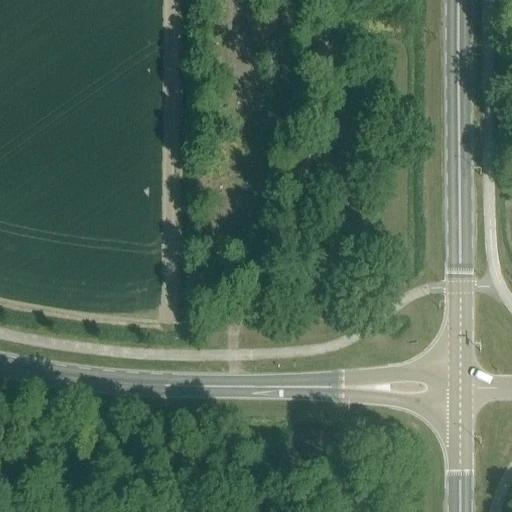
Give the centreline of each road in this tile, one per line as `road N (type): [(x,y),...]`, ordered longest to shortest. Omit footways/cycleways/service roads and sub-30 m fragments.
road 1 (secondary): [(459,373),(458,0)]
road 2 (track): [(328,0),(288,206),(231,355)]
road 3 (secondary): [(231,387),(131,385),(0,367)]
road 4 (secondary): [(337,388),(349,397),(459,402)]
road 5 (secondary): [(459,373),(350,379),(337,388)]
